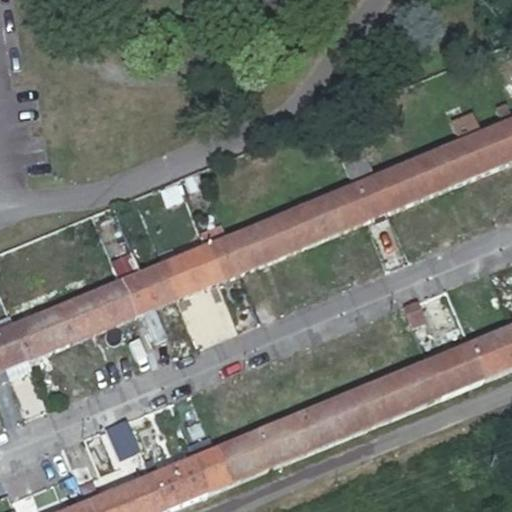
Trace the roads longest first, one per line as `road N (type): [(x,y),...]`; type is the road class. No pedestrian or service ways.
road 1 (residential): [(511,236),(0,447)]
road 2 (residential): [(216,511),(511,392)]
